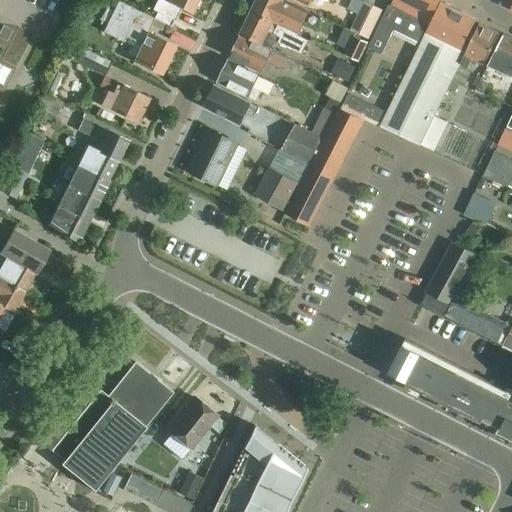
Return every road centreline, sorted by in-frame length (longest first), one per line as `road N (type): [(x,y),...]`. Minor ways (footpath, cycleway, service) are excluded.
road 1 (residential): [(511,473),(122,265)]
road 2 (residential): [(239,0),(136,210),(122,265)]
road 3 (residential): [(122,265),(0,410)]
